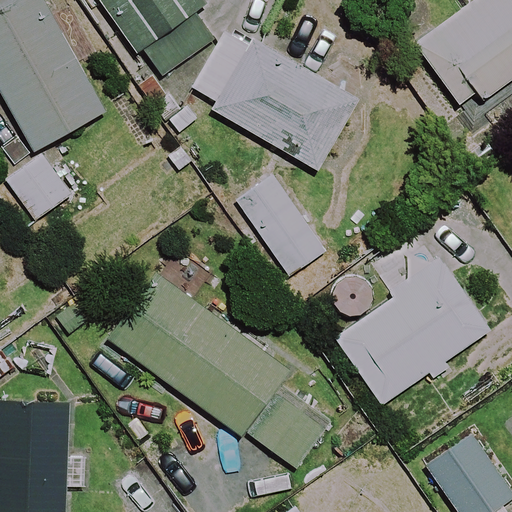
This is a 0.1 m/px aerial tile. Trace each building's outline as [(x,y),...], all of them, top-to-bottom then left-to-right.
[(103,110),(39,0),(0,0),(0,94),(32,151),(103,110)] [(203,2),(201,0),(98,0),(155,79),(210,40),(190,12),(203,2)] [(511,0),(475,0),(415,44),(457,103),(472,92),(479,101),(511,77),(511,0)] [(226,26),(190,89),(220,106),(216,113),(316,170),(356,100),(226,26)] [(71,194),(40,153),(3,181),(34,222),(71,194)] [(324,251),(269,176),(234,202),(289,277),(324,251)] [(378,404),(421,375),(426,381),(450,365),(445,358),(486,331),(415,225),(365,260),(391,299),(333,338),(378,404)] [(237,435),(244,426),(296,466),(330,420),(278,381),(284,373),(157,278),(110,340),(237,435)] [(59,511),(63,405),(0,403),(0,511),(59,511)] [(485,511),(511,492),(511,490),(463,426),(413,464),(449,511),(485,511)]
